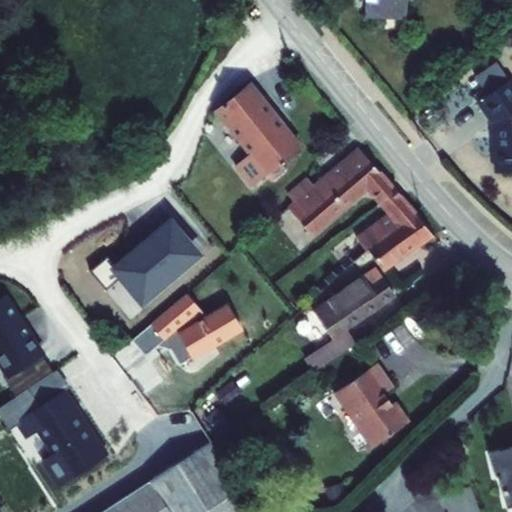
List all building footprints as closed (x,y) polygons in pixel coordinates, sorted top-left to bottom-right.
[(365,0),(364,17),(404,23),(407,2),(418,3),(417,0),(365,0)] [(498,80),(485,63),(465,79),(477,94),(498,80)] [(477,94),(466,102),(481,119),(481,175),(511,174),(511,99),(498,80),(477,94)] [(256,81),(223,108),(272,169),(307,143),(256,81)] [(341,165),(297,201),(306,211),(320,229),(376,182),(387,196),(390,193),(401,184),(368,143),(362,148),(341,165)] [(390,193),(387,196),(392,202),(395,199),(405,190),(401,184),(390,193)] [(395,199),(392,202),(397,206),(409,195),(405,190),(395,199)] [(402,213),(366,241),(378,255),(380,253),(390,266),(436,229),(409,195),(397,206),(402,213)] [(128,272),(149,297),(203,250),(177,219),(124,265),(113,252),(95,268),(111,287),(128,272)] [(358,252),(337,266),(345,278),(365,264),(358,252)] [(319,303),(339,331),(353,322),(399,289),(379,260),(319,303)] [(19,293),(0,303),(0,357),(34,416),(41,412),(62,448),(47,457),(64,486),(115,457),(19,293)] [(365,339),(353,322),(339,331),(312,351),(323,368),(365,339)] [(386,352),(344,382),(386,442),(422,415),(405,392),(401,394),(396,389),(407,380),(386,352)] [(340,392),(331,397),(348,427),(357,422),(340,392)] [(4,404),(14,427),(32,419),(22,396),(4,404)] [(511,451),(499,455),(504,475),(508,475),(511,490),(511,451)] [(251,511),(264,504),(233,456),(146,511),(251,511)] [(482,511),(486,511),(478,482),(449,490),(454,511),(482,511)]
